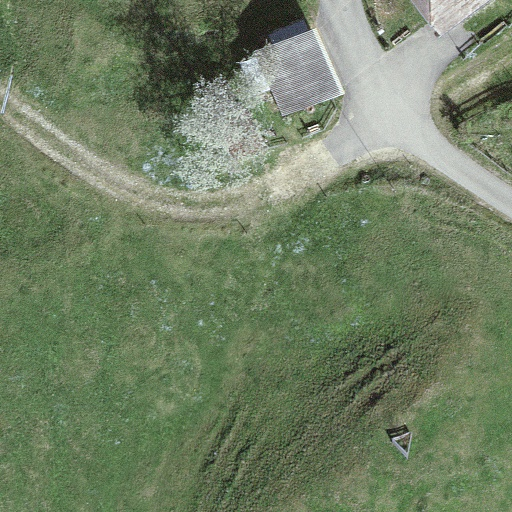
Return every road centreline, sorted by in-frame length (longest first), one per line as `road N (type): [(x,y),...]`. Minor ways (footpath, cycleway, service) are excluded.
road 1 (track): [(0,101),(72,163),(137,195),(238,186),(415,140)]
road 2 (track): [(511,198),(415,140),(382,91),(347,0)]
